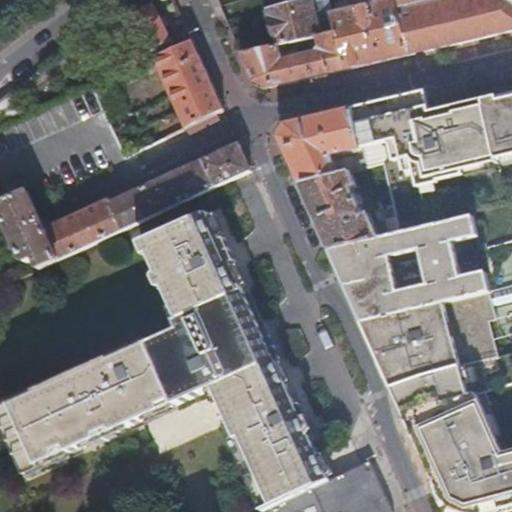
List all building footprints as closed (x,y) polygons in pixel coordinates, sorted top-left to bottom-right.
[(318,38),(338,33),(337,27),(320,31),(312,0),(311,0),(288,6),(271,10),(280,46),(289,44),(318,38)] [(348,70),(411,56),(397,0),(393,0),(334,14),(337,27),(338,33),(348,70)] [(511,0),(397,0),(411,56),(511,31),(511,0)] [(116,61),(122,74),(147,62),(143,55),(172,41),(154,3),(125,17),(140,49),(116,61)] [(269,89),(348,70),(338,33),(318,38),(321,49),(317,53),(293,58),(289,44),(280,46),(243,54),(256,82),(269,89)] [(187,129),(224,111),(193,41),(156,58),(187,129)] [(0,129),(25,118),(12,90),(0,99),(0,129)] [(511,98),(499,102),(498,97),(431,114),(425,92),(354,109),(364,149),(403,141),(406,155),(413,153),(420,183),(441,179),(440,177),(465,172),(464,167),(498,160),(498,157),(511,154),(511,98)] [(281,139),(301,185),(338,176),(335,158),(365,150),(364,149),(354,109),(286,126),(281,139)] [(128,228),(251,171),(239,145),(204,161),(111,204),(110,201),(45,230),(27,192),(0,204),(0,211),(22,259),(26,261),(34,257),(40,269),(128,228)] [(301,185),(332,252),(381,240),(369,214),(365,216),(353,190),(357,188),(351,173),(338,176),(301,185)] [(261,510),(261,511),(263,511),(330,481),(204,213),(136,244),(177,330),(109,362),(108,360),(33,395),(34,397),(0,413),(0,422),(26,477),(213,388),(229,422),(269,506),(261,510)] [(386,220),(390,238),(401,236),(397,217),(386,220)] [(474,218),(401,236),(390,238),(381,240),(332,252),(364,323),(446,303),(490,293),(491,293),(487,273),(461,279),(453,245),(479,238),(474,218)] [(511,287),(491,293),(490,293),(492,302),(511,296),(511,287)] [(490,293),(446,303),(462,370),(469,368),(499,360),(489,322),(496,320),(492,302),(490,293)] [(446,303),(364,323),(393,387),(394,387),(462,370),(446,303)] [(394,387),(441,493),(451,491),(454,503),(462,507),(475,504),(476,511),(483,511),(511,504),(511,449),(500,453),(469,368),(462,370),(394,387)] [(393,511),(371,461),(330,481),(263,511),(393,511)]
